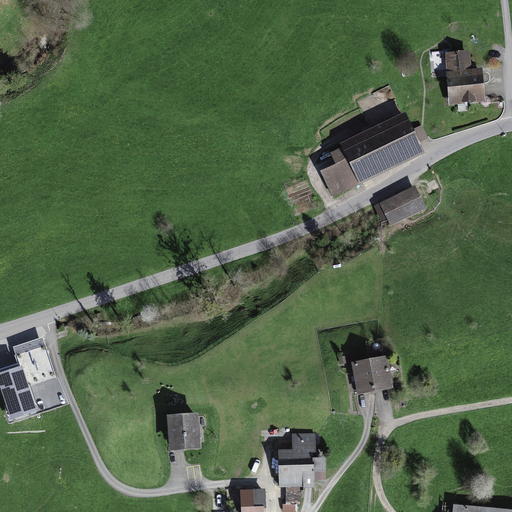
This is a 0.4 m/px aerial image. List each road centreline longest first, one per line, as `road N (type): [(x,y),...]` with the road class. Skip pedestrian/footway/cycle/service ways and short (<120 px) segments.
road 1 (residential): [(511,128),(436,159),(285,241),(46,321)]
road 2 (residential): [(511,400),(389,428),(377,472),(392,511)]
